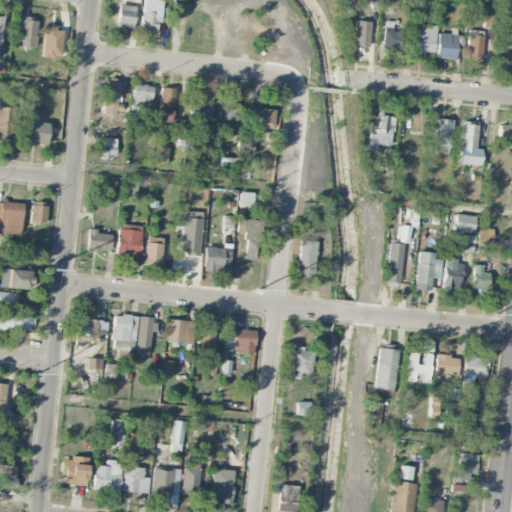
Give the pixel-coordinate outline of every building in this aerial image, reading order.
[(160,0),(142,0),(140,31),(158,32),(160,0)] [(116,26),(132,27),(135,6),(118,4),(116,26)] [(35,47),(36,19),(13,18),(12,46),(35,47)] [(371,22),(355,20),(352,45),(369,46),(371,22)] [(402,28),(394,28),(395,21),(384,20),(382,48),(401,49),(402,28)] [(412,52),(435,53),(436,24),(412,23),(412,52)] [(61,28),(43,27),(42,57),(60,57),(61,28)] [(456,59),(457,34),(437,33),(437,58),(456,59)] [(466,57),(481,58),(484,36),(468,34),(466,57)] [(103,113),(121,113),(121,104),(117,104),(118,80),(104,79),(103,113)] [(151,85),(132,84),(131,109),(150,109),(151,85)] [(176,88),(160,87),(158,127),(175,128),(176,88)] [(202,93),(190,93),(189,141),(201,141),(202,93)] [(219,119),(238,120),(238,97),(219,97),(219,119)] [(0,137),(12,138),(13,107),(0,106),(0,137)] [(272,127),(272,109),(250,108),(249,126),(272,127)] [(392,146),(393,116),(378,116),(377,134),(368,133),(368,145),(392,146)] [(450,153),(450,119),(433,119),(432,153),(450,153)] [(45,144),(47,122),(25,120),(23,142),(45,144)] [(478,124),(462,121),(458,150),(474,153),(478,124)] [(511,134),(511,124),(497,124),(498,146),(511,145),(511,134)] [(114,158),(115,138),(102,138),(101,157),(114,158)] [(168,147),(154,147),(154,162),(167,163),(168,147)] [(393,161),(393,149),(384,148),(383,160),(393,161)] [(136,194),(136,181),(124,181),(123,193),(136,194)] [(238,207),(251,208),(252,192),(239,191),(238,207)] [(0,232),(19,235),(22,203),(0,200),(0,232)] [(44,223),(45,203),(30,203),(29,222),(44,223)] [(201,211),(177,210),(176,225),(181,225),(180,254),(200,255),(201,211)] [(473,215),(455,214),(453,232),(472,234),(473,215)] [(232,229),(233,216),(223,215),(222,228),(232,229)] [(261,258),(263,220),(237,218),(237,231),(245,232),(244,258),(261,258)] [(138,256),(141,226),(118,224),(114,254),(138,256)] [(411,227),(401,225),(398,240),(407,243),(411,227)] [(109,251),(110,234),(95,233),(95,229),(87,229),(86,250),(109,251)] [(473,235),(461,234),(461,251),(473,252),(473,235)] [(161,237),(144,236),(143,265),(160,266),(161,237)] [(314,275),(315,241),(298,240),(297,274),(314,275)] [(384,282),(400,283),(402,243),(386,242),(384,282)] [(229,272),(230,247),(203,247),(203,272),(229,272)] [(441,260),(433,258),(434,253),(418,251),(413,290),(429,292),(431,277),(439,278),(441,260)] [(462,261),(444,258),(440,287),(457,290),(462,261)] [(487,291),(488,265),(472,264),(471,291),(487,291)] [(0,287),(27,289),(28,270),(0,269),(0,272),(0,287)] [(0,310),(17,311),(17,293),(0,291),(0,310)] [(0,328),(32,330),(33,315),(0,314),(0,328)] [(106,321),(87,319),(88,315),(79,314),(75,342),(95,345),(96,335),(105,336),(106,321)] [(136,316),(113,314),(110,348),(132,351),(136,316)] [(150,331),(155,332),(156,319),(138,317),(134,352),(147,354),(150,331)] [(193,321),(167,319),(166,342),(192,343),(193,321)] [(198,351),(213,352),(214,324),(199,324),(198,351)] [(230,351),(251,354),(254,331),(233,328),(230,351)] [(397,350),(378,347),(371,388),(391,391),(397,350)] [(289,348),(288,378),(298,379),(298,374),(309,375),(310,349),(289,348)] [(427,382),(430,353),(422,353),(421,365),(414,364),(415,353),(407,352),(404,380),(411,381),(412,372),(420,373),(419,381),(427,382)] [(456,356),(434,355),(433,375),(455,376),(456,356)] [(483,357),(462,356),(461,390),(470,390),(471,378),(483,378),(483,357)] [(102,369),(102,358),(86,358),(86,369),(102,369)] [(230,360),(221,360),(220,373),(229,374),(230,360)] [(114,378),(115,364),(105,364),(104,377),(114,378)] [(440,397),(429,396),(428,415),(439,416),(440,397)] [(475,412),(455,412),(455,431),(474,431),(475,412)] [(123,419),(110,419),(109,446),(122,446),(123,419)] [(180,449),(183,421),(171,420),(168,448),(180,449)] [(466,480),(466,472),(475,472),(476,454),(456,453),(456,480),(466,480)] [(63,484),(85,485),(86,457),(71,456),(70,460),(61,459),(60,473),(64,473),(63,484)] [(104,466),(94,465),(92,487),(117,490),(121,463),(105,461),(104,466)] [(181,492),(196,493),(198,461),(182,461),(181,492)] [(0,485),(14,486),(15,465),(0,464),(0,485)] [(398,478),(410,480),(411,467),(399,465),(398,478)] [(122,467),(121,492),(147,492),(148,477),(142,477),(142,468),(122,467)] [(150,493),(171,494),(172,477),(178,478),(178,470),(151,468),(150,493)] [(210,497),(220,498),(220,504),(230,504),(231,469),(211,469),(210,497)] [(391,482),(387,511),(411,511),(415,485),(391,482)] [(294,511),(297,486),(278,484),(276,510),(294,511)] [(439,511),(441,500),(421,498),(419,511),(439,511)]
